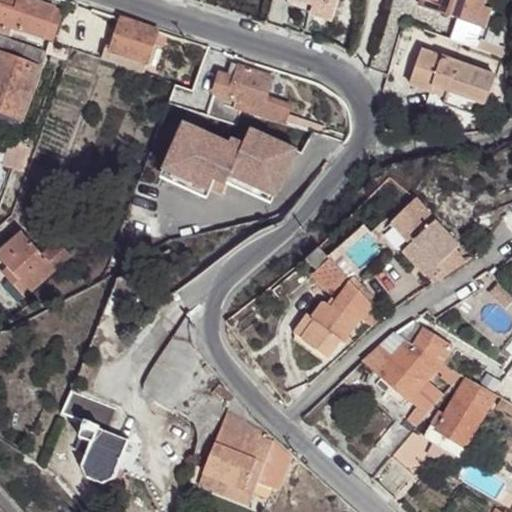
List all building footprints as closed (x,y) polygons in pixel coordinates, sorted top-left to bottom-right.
[(52,41),(62,14),(21,0),(0,0),(0,32),(7,35),(10,28),(52,41)] [(295,0),(294,3),(315,9),(312,17),(332,24),(339,0),(295,0)] [(439,15),(444,0),(420,0),(418,7),(439,15)] [(484,0),(444,0),(439,15),(474,28),(481,10),(484,0)] [(491,14),(481,10),(474,28),(485,30),(491,14)] [(103,49),(99,61),(140,74),(145,62),(152,40),(162,43),(163,43),(165,35),(120,20),(110,51),(103,49)] [(0,50),(41,64),(45,53),(0,38),(0,50)] [(162,43),(152,40),(145,62),(157,66),(164,44),(163,43),(162,43)] [(407,87),(432,95),(436,86),(449,90),(445,101),(442,108),(474,118),(479,103),(484,106),(491,80),(419,55),(407,87)] [(0,113),(21,121),(39,70),(0,56),(0,113)] [(234,80),(238,68),(231,65),(227,77),(234,80)] [(261,110),(264,97),(271,80),(238,68),(234,80),(228,98),(227,99),(242,104),(261,110)] [(221,76),(216,94),(228,98),(234,80),(227,77),(221,76)] [(436,86),(432,95),(445,101),(449,90),(436,86)] [(216,94),(211,104),(239,112),(242,104),(227,99),(228,98),(216,94)] [(259,117),(286,126),(292,106),(264,97),(261,110),(259,117)] [(211,104),(207,118),(234,127),(239,112),(211,104)] [(242,104),(239,112),(259,117),(261,110),(242,104)] [(350,113),(350,110),(333,111),(336,132),(349,135),(350,128),(350,127),(350,120),(350,113)] [(322,137),(324,129),(325,127),(299,119),(295,129),(322,137)] [(225,147),(180,127),(160,174),(206,194),(207,192),(211,183),(222,187),(223,185),(226,179),(270,198),(272,198),(292,152),(246,132),(239,147),(227,142),(225,147)] [(211,183),(207,192),(218,197),(222,187),(211,183)] [(435,284),(469,261),(459,249),(461,247),(418,204),(393,228),(413,247),(406,255),(435,284)] [(22,298),(55,270),(39,253),(30,243),(21,233),(15,240),(0,252),(0,260),(12,275),(6,281),(22,298)] [(0,299),(10,309),(22,298),(6,281),(12,275),(0,260),(0,252),(15,240),(11,235),(0,244),(0,299)] [(30,243),(39,253),(45,248),(35,239),(30,243)] [(55,270),(66,260),(51,243),(45,248),(39,253),(55,270)] [(331,260),(320,248),(306,259),(317,271),(331,260)] [(346,277),(331,260),(317,271),(313,274),(331,294),(341,286),(339,283),(346,277)] [(346,291),(352,284),(346,277),(339,283),(341,286),(346,291)] [(362,319),(373,306),(352,284),(346,291),(340,300),(332,307),(327,302),(314,318),(308,313),(295,331),(327,357),(341,341),(344,344),(362,319)] [(372,329),(384,318),(373,306),(362,319),(372,329)] [(193,337),(191,312),(147,376),(147,378),(144,385),(147,393),(152,398),(174,411),(207,362),(196,348),(193,337)] [(428,331),(418,348),(444,365),(446,366),(452,358),(457,349),(428,331)] [(409,342),(398,334),(366,362),(381,376),(409,342)] [(409,342),(381,376),(385,379),(409,398),(412,400),(424,385),(439,369),(444,365),(418,348),(409,342)] [(446,366),(444,365),(439,369),(444,374),(442,378),(453,386),(461,375),(452,370),(446,366)] [(409,398),(385,379),(378,386),(402,406),(409,398)] [(438,431),(467,449),(497,399),(469,380),(446,416),(438,431)] [(403,426),(413,435),(441,400),(424,385),(412,400),(419,407),(403,426)] [(72,386),(59,414),(85,424),(86,421),(97,396),(72,386)] [(276,443),(278,440),(256,422),(236,396),(225,422),(267,439),(276,443)] [(511,407),(503,402),(497,411),(511,420),(511,407)] [(413,435),(391,460),(414,480),(426,466),(454,483),(465,464),(459,461),(467,449),(438,431),(446,416),(440,413),(424,439),(413,435)] [(86,421),(85,424),(78,439),(89,444),(85,456),(81,467),(87,478),(103,484),(114,479),(129,442),(100,430),(100,427),(86,421)] [(254,496),(259,484),(276,443),(267,439),(225,422),(201,475),(225,484),(254,496)] [(377,447),(391,460),(413,435),(403,426),(398,422),(377,447)] [(89,444),(78,439),(73,450),(85,456),(89,444)] [(279,492),(293,456),(278,440),(276,443),(259,484),(279,492)] [(220,496),(250,508),(254,496),(225,484),(220,496)]
